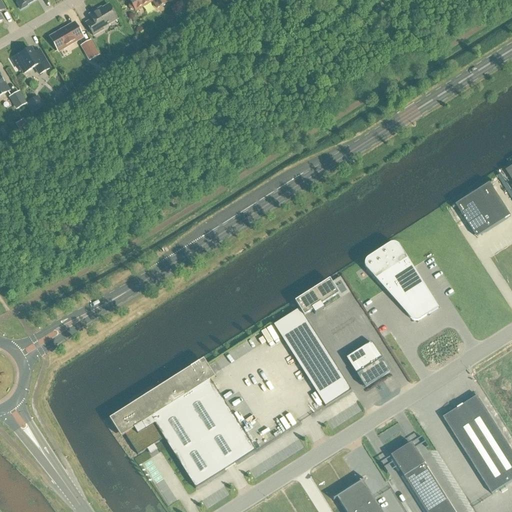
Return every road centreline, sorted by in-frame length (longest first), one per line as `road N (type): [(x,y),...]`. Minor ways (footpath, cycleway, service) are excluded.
road 1 (primary): [(112,301),(511,50)]
road 2 (unclassified): [(230,511),(511,333)]
road 3 (unknown): [(300,408),(276,350),(261,347),(236,364),(238,383),(278,404)]
road 4 (unknown): [(511,307),(444,198)]
